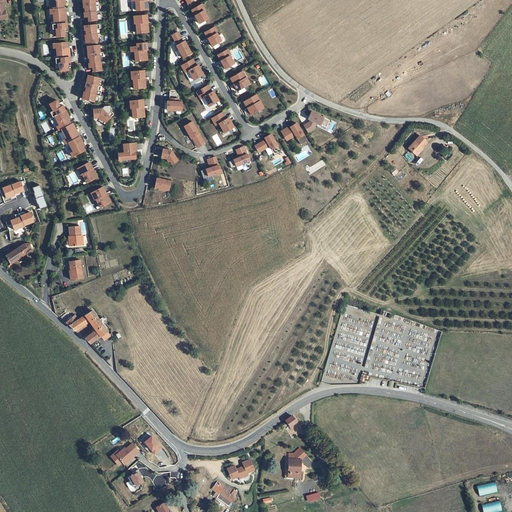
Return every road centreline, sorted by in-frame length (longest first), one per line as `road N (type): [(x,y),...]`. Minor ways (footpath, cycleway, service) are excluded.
road 1 (tertiary): [(511,428),(418,398),(333,390),(231,447),(187,448)]
road 2 (tertiary): [(187,448),(0,268)]
road 3 (unclassified): [(306,95),(372,118),(449,128),(511,187)]
road 4 (residential): [(155,123),(141,187),(124,196),(69,92)]
road 5 (residential): [(170,0),(249,135)]
road 6 (track): [(407,121),(306,227)]
road 7 (residential): [(162,0),(155,123)]
